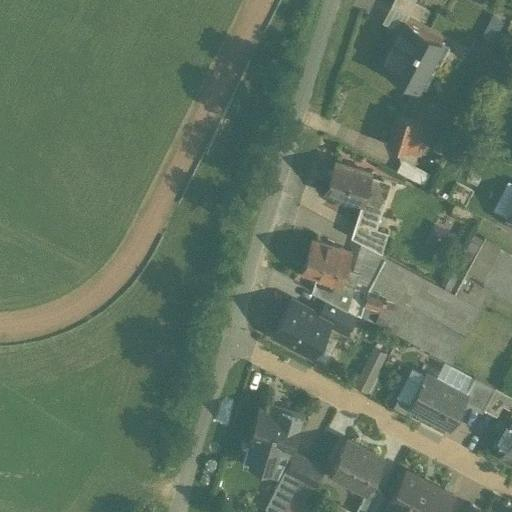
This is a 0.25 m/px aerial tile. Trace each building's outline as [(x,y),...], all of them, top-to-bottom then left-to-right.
[(417,0),(392,0),(391,2),(419,17),(426,5),(417,0)] [(441,38),(404,18),(380,64),(417,84),(417,83),(414,81),(437,37),(441,39),(441,38)] [(415,118),(396,112),(386,143),(405,149),(406,148),(415,119),(415,118)] [(415,119),(406,148),(419,152),(428,123),(415,119)] [(372,171),(336,159),(326,189),(361,200),(355,218),(376,225),(385,194),(372,190),(375,180),(369,178),(372,171)] [(511,199),(503,216),(511,220),(511,199)] [(376,225),(355,218),(351,233),(381,249),(387,229),(376,225)] [(351,248),(311,236),(301,270),(316,274),(311,288),(347,307),(358,269),(345,265),(351,248)] [(451,291),(384,255),(368,287),(360,312),(451,360),(466,332),(438,317),(451,291)] [(328,311),(291,300),(281,333),(318,344),(328,311)] [(370,388),(388,348),(373,341),(355,382),(370,388)] [(426,371),(409,403),(449,425),(462,399),(466,393),(466,392),(465,392),(426,371)] [(474,374),(465,392),(466,392),(466,393),(462,399),(482,409),(483,406),(495,385),(474,374)] [(511,394),(495,385),(483,406),(496,413),(502,403),(511,408),(511,394)] [(269,406),(259,404),(249,438),(242,462),(276,472),(288,449),(289,449),(300,412),(270,403),(269,406)] [(511,429),(501,451),(511,457),(511,429)] [(384,455),(346,436),(328,469),(345,477),(346,477),(365,487),(365,488),(366,488),(366,489),(369,483),(384,455)] [(309,458),(293,450),(283,470),(299,478),(300,475),(309,458)] [(309,458),(300,475),(314,483),(323,465),(309,458)] [(443,511),(453,492),(405,467),(381,511),(383,511),(417,511),(443,511)] [(283,470),(264,505),(276,511),(280,511),(299,478),(283,470)] [(366,488),(354,511),(355,511),(370,511),(382,490),(369,483),(366,489),(366,488)] [(469,501),(463,511),(481,511),(483,508),(469,501)]
